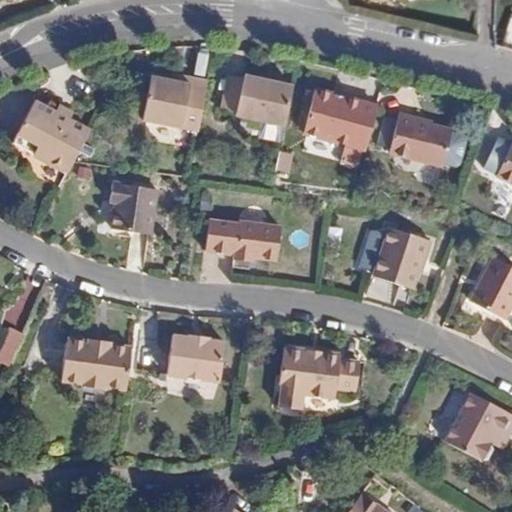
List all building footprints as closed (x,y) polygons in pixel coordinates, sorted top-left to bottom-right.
[(242,78),(229,75),(222,107),(233,110),(233,115),(284,127),(293,85),(243,73),(242,78)] [(189,85),(191,78),(173,74),(171,81),(189,85)] [(200,131),(211,82),(191,78),(189,85),(171,81),(153,78),(143,119),(200,131)] [(305,130),(368,148),(380,104),(317,86),(305,130)] [(11,145),(66,175),(73,161),(88,133),(67,121),(71,114),(58,107),(54,114),(34,103),(11,145)] [(423,114),(403,110),(394,148),(450,161),(458,125),(422,116),(423,114)] [(511,142),(496,173),(511,180),(511,142)] [(156,193),(109,187),(107,206),(113,209),(110,233),(149,237),(156,193)] [(432,241),(390,225),(372,273),(412,288),(423,258),(426,259),(432,241)] [(237,233),(207,230),(204,261),(233,263),(233,269),(256,271),(256,267),(280,270),(285,236),(238,229),(237,233)] [(511,303),(511,268),(492,258),(468,302),(503,320),(511,303)] [(25,335),(12,329),(0,353),(0,361),(11,365),(13,361),(25,335)] [(190,334),(172,332),(167,373),(221,380),(227,339),(210,336),(211,333),(190,330),(190,334)] [(61,381),(127,390),(133,348),(111,344),(111,341),(89,337),(89,340),(67,339),(61,381)] [(340,351),(284,344),(276,387),(282,388),(279,403),(302,406),(305,393),(334,397),(336,386),(354,388),(358,359),(340,356),(340,351)] [(497,429),(509,435),(511,429),(511,411),(473,392),(448,439),(481,457),(493,455),(496,448),(493,440),(497,429)] [(503,445),(509,435),(497,429),(493,440),(503,445)] [(394,511),(366,492),(351,511),(394,511)]
